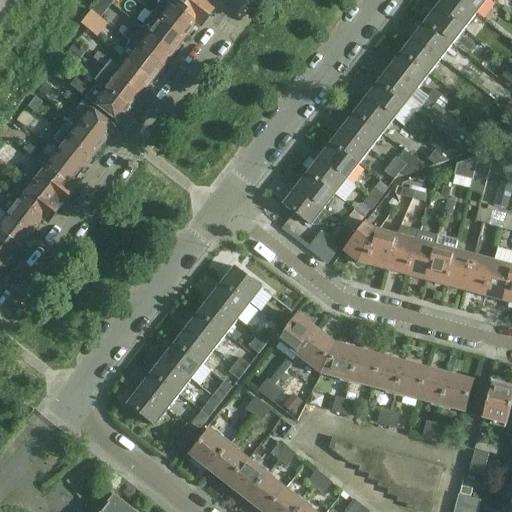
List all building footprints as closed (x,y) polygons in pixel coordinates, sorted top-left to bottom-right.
[(101,19),(112,5),(108,2),(105,0),(99,0),(98,1),(90,12),(101,20),(101,19)] [(157,5),(151,14),(183,39),(194,25),(162,0),(159,0),(156,4),(157,5)] [(198,29),(213,10),(207,6),(200,0),(162,0),(194,25),(198,29)] [(457,0),(444,0),(438,9),(465,30),(476,15),(457,0)] [(487,0),(457,0),(476,15),(488,0),(487,0)] [(511,11),(505,6),(501,10),(509,16),(511,12),(511,11)] [(438,9),(426,24),(453,45),(465,30),(438,9)] [(80,26),(85,30),(90,34),(101,20),(90,12),(80,26)] [(154,26),(148,35),(171,53),(183,39),(151,14),(146,20),(154,26)] [(426,24),(414,39),(441,60),(453,45),(426,24)] [(117,33),(129,42),(161,67),(171,53),(148,35),(140,28),(133,37),(122,28),(117,33)] [(414,39),(402,54),(429,76),(441,60),(414,39)] [(126,49),(119,57),(149,82),(161,67),(129,42),(124,48),(126,49)] [(84,53),(74,45),(66,55),(76,63),(84,53)] [(112,66),(108,63),(97,54),(93,60),(103,68),(138,96),(149,82),(119,57),(112,66)] [(402,54),(391,69),(418,90),(429,76),(402,54)] [(59,80),(72,64),(64,58),(52,74),(59,80)] [(103,68),(93,82),(97,85),(96,86),(103,91),(127,110),(138,96),(103,68)] [(391,69),(379,84),(406,105),(418,90),(391,69)] [(64,90),(49,78),(37,93),(52,104),(64,90)] [(116,124),(127,110),(103,91),(96,86),(91,92),(76,80),(69,88),(116,124)] [(394,120),(406,105),(379,84),(368,99),(394,120)] [(453,106),(432,90),(427,97),(458,122),(462,116),(451,108),(453,106)] [(101,144),(112,129),(69,95),(64,101),(76,110),(69,119),(101,144)] [(421,105),(473,146),(478,138),(457,122),(458,122),(427,97),(421,105)] [(34,113),(41,103),(35,98),(27,108),(34,113)] [(383,135),(394,120),(368,99),(356,114),(383,135)] [(467,116),(488,132),(492,126),(471,110),(467,116)] [(511,118),(511,114),(506,111),(500,122),(508,126),(511,118)] [(371,150),(383,135),(356,114),(344,129),(371,150)] [(89,158),(101,144),(69,119),(59,132),(51,127),(46,124),(45,124),(89,158)] [(418,127),(409,120),(403,127),(412,135),(418,127)] [(78,173),(89,158),(45,124),(41,129),(53,139),(52,140),(60,147),(55,153),(48,147),(47,148),(78,173)] [(397,135),(406,142),(412,135),(403,127),(397,135)] [(359,165),(371,150),(344,129),(333,144),(359,165)] [(5,137),(0,132),(0,151),(9,140),(5,137)] [(347,181),(350,177),(359,165),(333,144),(320,159),(347,181)] [(68,186),(75,177),(78,173),(47,148),(40,157),(29,147),(24,153),(35,161),(68,186)] [(427,169),(404,151),(392,167),(400,174),(401,173),(405,177),(427,169)] [(335,196),(347,181),(320,159),(309,175),(335,196)] [(457,166),(454,177),(472,181),(478,159),(457,166)] [(59,207),(61,205),(73,189),(68,186),(35,161),(35,162),(43,169),(31,185),(59,207)] [(380,171),(372,164),(366,172),(374,178),(380,171)] [(385,175),(394,182),(400,174),(392,167),(385,175)] [(323,211),(335,196),(309,175),(297,190),(323,211)] [(45,225),(46,225),(59,207),(31,185),(18,201),(10,195),(9,196),(45,225)] [(444,215),(450,190),(444,187),(440,200),(437,213),(444,215)] [(383,196),(374,189),(368,197),(377,204),(383,196)] [(323,211),(297,190),(285,205),(312,226),(323,211)] [(413,201),(415,193),(401,190),(399,197),(413,201)] [(450,190),(444,215),(451,216),(454,204),(458,192),(450,190)] [(415,193),(413,201),(425,204),(427,197),(415,193)] [(45,225),(9,196),(0,207),(0,211),(6,216),(31,236),(36,230),(35,228),(40,222),(45,225)] [(362,205),(371,212),(377,204),(368,197),(362,205)] [(391,200),(387,206),(393,210),(397,204),(391,200)] [(483,225),(487,212),(479,210),(475,223),(483,225)] [(0,234),(19,249),(25,241),(28,241),(31,236),(0,211),(0,234)] [(363,219),(354,211),(342,226),(352,235),(353,233),(363,219)] [(487,212),(483,225),(502,230),(505,217),(487,212)] [(368,267),(377,233),(365,225),(344,253),(358,265),(368,267)] [(321,234),(308,250),(327,265),(352,235),(342,226),(330,241),(321,234)] [(396,238),(387,272),(406,278),(419,232),(401,227),(396,238)] [(419,232),(406,278),(426,283),(438,237),(419,232)] [(368,267),(387,272),(396,238),(377,233),(368,267)] [(0,257),(9,265),(14,259),(13,257),(19,249),(0,234),(0,257)] [(438,237),(426,283),(445,288),(455,253),(458,242),(438,237)] [(484,298),(503,303),(511,270),(511,255),(497,251),(493,263),(484,298)] [(474,258),(455,253),(445,288),(464,293),(474,258)] [(9,265),(0,257),(0,273),(3,270),(5,270),(9,265)] [(493,263),(474,258),(464,293),(484,298),(493,263)] [(222,285),(249,306),(261,290),(235,270),(222,285)] [(511,270),(503,303),(511,305),(511,270)] [(237,321),(249,306),(222,285),(210,300),(237,321)] [(225,336),(237,321),(210,300),(199,314),(207,321),(225,336)] [(214,351),(225,336),(207,321),(199,314),(187,329),(207,345),(214,351)] [(277,317),(272,324),(278,329),(284,322),(277,317)] [(299,356),(316,332),(298,318),(280,341),(299,356)] [(202,365),(214,351),(207,345),(187,329),(176,345),(202,365)] [(260,339),(267,344),(272,337),(266,332),(260,339)] [(316,332),(299,356),(321,373),(335,347),(316,332)] [(267,344),(260,339),(255,345),(262,351),(267,344)] [(191,380),(202,365),(176,345),(164,360),(191,380)] [(335,347),(321,373),(350,381),(358,353),(335,347)] [(350,381),(373,387),(381,359),(358,353),(350,381)] [(237,369),(243,374),(249,367),(233,355),(229,362),(237,368),(237,369)] [(404,365),(381,359),(373,387),(396,394),(404,365)] [(179,395),(191,380),(164,360),(152,375),(179,395)] [(426,371),(404,365),(396,394),(418,400),(426,371)] [(243,374),(237,369),(231,376),(238,381),(243,374)] [(449,377),(426,371),(418,400),(441,406),(449,377)] [(285,374),(281,381),(285,384),(290,378),(285,374)] [(167,410),(179,395),(152,375),(141,390),(167,410)] [(449,377),(441,406),(464,412),(472,383),(449,377)] [(267,380),(257,392),(266,399),(275,387),(267,380)] [(506,426),(509,414),(511,404),(511,386),(506,385),(503,388),(493,385),(483,420),(506,426)] [(274,405),(283,393),(275,387),(266,399),(274,405)] [(167,410),(141,390),(129,405),(155,426),(167,410)] [(228,421),(247,396),(240,391),(221,415),(228,421)] [(214,399),(220,404),(226,397),(219,392),(214,399)] [(292,395),(283,407),(293,415),(302,403),(292,395)] [(254,398),(245,410),(252,416),(261,404),(254,398)] [(220,404),(214,399),(208,405),(214,411),(220,404)] [(341,415),(345,401),(336,399),(332,412),(341,415)] [(345,401),(341,415),(350,417),(354,404),(345,401)] [(261,423),(270,411),(261,404),(252,416),(261,423)] [(386,427),(390,414),(381,411),(377,425),(386,427)] [(390,414),(386,427),(395,429),(399,416),(390,414)] [(195,420),(189,427),(189,428),(198,434),(203,427),(195,420)] [(432,439),(436,426),(427,423),(423,437),(432,439)] [(174,441),(185,450),(198,434),(189,428),(189,427),(186,425),(174,441)] [(261,425),(247,444),(256,451),(270,431),(261,425)] [(436,426),(432,439),(441,442),(445,428),(436,426)] [(210,471),(228,447),(209,432),(191,455),(210,471)] [(501,443),(501,444),(477,437),(474,450),(497,457),(501,443)] [(498,457),(497,461),(509,464),(510,460),(511,461),(511,459),(511,439),(505,438),(503,444),(501,443),(497,457),(498,457)] [(332,440),(329,450),(347,465),(360,468),(359,472),(369,475),(368,480),(379,483),(378,487),(388,490),(387,495),(398,498),(397,503),(408,505),(406,509),(416,511),(430,511),(443,469),(332,440)] [(278,460),(287,450),(279,444),(270,454),(278,460)] [(247,462),(228,447),(210,471),(229,485),(247,462)] [(287,450),(278,460),(286,466),(294,455),(287,450)] [(487,456),(474,453),(468,474),(482,478),(487,456)] [(265,477),(247,462),(229,485),(247,499),(265,477)] [(315,490),(324,479),(316,473),(308,484),(315,490)] [(267,511),(284,491),(265,477),(247,499),(263,511),(267,511)] [(324,479),(315,490),(323,495),(332,484),(324,479)] [(297,511),(302,506),(284,491),(267,511),(297,511)] [(458,496),(456,504),(459,505),(457,511),(473,511),(477,501),(458,496)] [(130,511),(112,497),(99,511),(130,511)] [(357,511),(361,508),(354,502),(345,511),(357,511)]
